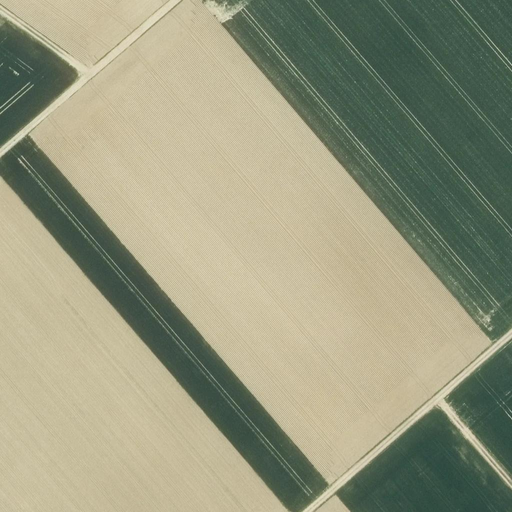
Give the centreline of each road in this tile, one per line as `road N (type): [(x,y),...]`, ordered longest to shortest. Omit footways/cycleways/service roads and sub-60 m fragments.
road 1 (track): [(187,0),(0,168)]
road 2 (track): [(325,511),(511,348)]
road 3 (track): [(99,81),(0,8)]
